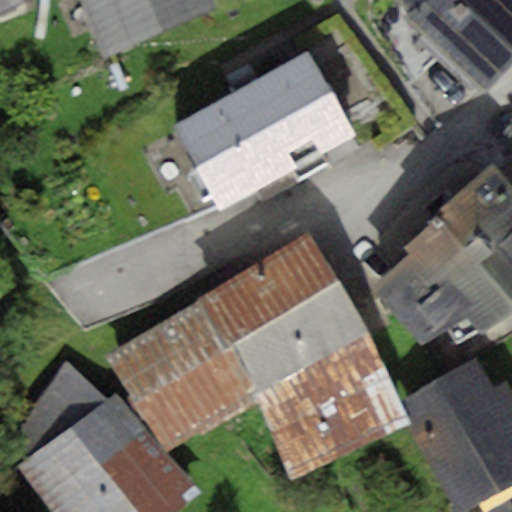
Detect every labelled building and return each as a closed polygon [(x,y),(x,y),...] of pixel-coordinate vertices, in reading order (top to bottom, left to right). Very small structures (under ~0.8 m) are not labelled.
[(5,0),(0,0),(0,20),(11,17),(5,0)] [(215,0),(81,0),(106,61),(221,15),(215,0)] [(511,0),(391,0),(407,27),(480,106),(511,76),(511,0)] [(311,63),(175,136),(220,220),(357,147),(311,63)] [(511,126),(500,138),(511,150),(511,126)] [(511,218),(486,190),(369,296),(443,378),(511,315),(511,218)] [(306,258),(116,364),(169,459),(251,414),(291,486),(400,426),(306,258)] [(480,365),(399,411),(456,511),(494,511),(511,502),(511,402),(509,397),(501,402),(480,365)] [(121,402),(23,472),(51,511),(195,511),(199,509),(121,402)]
